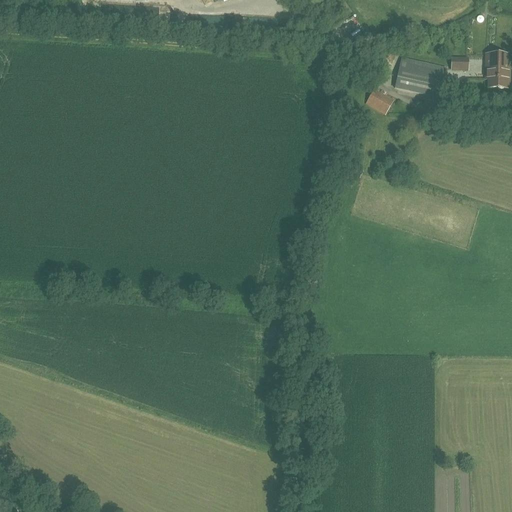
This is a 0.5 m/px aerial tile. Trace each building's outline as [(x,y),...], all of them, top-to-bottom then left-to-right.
[(354,40),(365,31),(357,21),(346,30),(354,40)] [(507,65),(507,56),(486,55),(485,72),(488,72),(488,89),(506,89),(506,81),(509,81),(509,71),(505,71),(506,65),(507,65)] [(446,69),(401,59),(394,89),(439,99),(446,69)] [(451,71),(467,71),(468,60),(452,59),(451,71)] [(393,101),(374,90),(366,105),(386,115),(393,101)]
